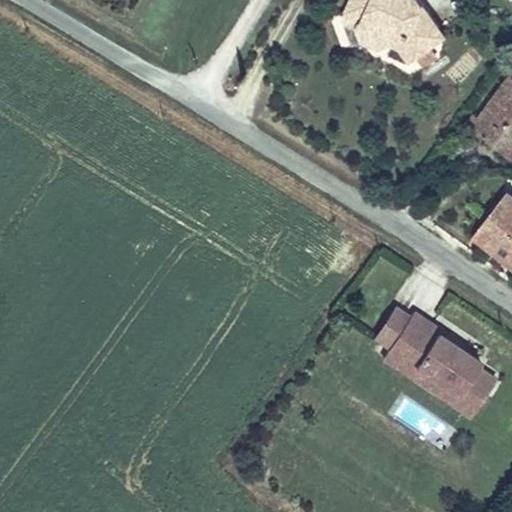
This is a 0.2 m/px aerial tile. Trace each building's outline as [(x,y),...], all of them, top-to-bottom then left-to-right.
[(361,18),(360,28),(359,38),(371,46),(387,46),(389,40),(397,47),(404,43),(415,58),(437,42),(430,33),(440,27),(425,0),(348,0),(345,12),(361,18)] [(341,21),(360,28),(361,18),(345,12),(341,21)] [(440,27),(430,33),(437,42),(446,35),(440,27)] [(415,58),(404,43),(397,47),(409,62),(415,58)] [(511,152),(511,65),(488,96),(468,121),(511,152)] [(511,192),(507,188),(467,236),(511,268),(511,192)] [(441,326),(412,307),(385,346),(413,365),(416,360),(458,388),(473,367),(492,380),(496,374),(477,362),(480,357),(439,329),(441,326)] [(413,365),(385,346),(382,351),(471,410),(492,380),(473,367),(458,388),(416,360),(413,365)]
